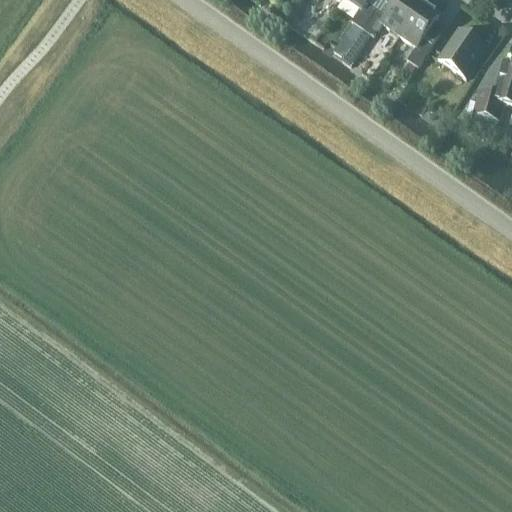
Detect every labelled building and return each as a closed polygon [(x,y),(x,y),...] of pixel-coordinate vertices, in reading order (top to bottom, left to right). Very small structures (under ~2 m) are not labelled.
[(352,26),(362,33),(376,12),(367,5),(369,0),(343,0),(343,1),(360,12),(351,25),(352,26)] [(398,39),(421,6),(417,3),(419,0),(418,0),(398,0),(386,18),(376,12),(362,33),(354,44),(362,49),(368,40),(368,39),(369,38),(372,40),(381,27),(398,39)] [(421,6),(398,39),(415,51),(406,63),(408,65),(403,72),(411,77),(416,70),(417,71),(431,50),(422,43),(439,18),(438,18),(440,15),(427,6),(425,9),(421,6)] [(362,33),(352,26),(344,37),(354,44),(362,33)] [(465,82),(486,51),(458,32),(437,63),(465,82)] [(480,93),(473,117),(498,124),(501,111),(506,108),(511,109),(511,67),(502,65),(494,96),(480,93)] [(479,93),(492,73),(483,67),(470,87),(479,93)]
